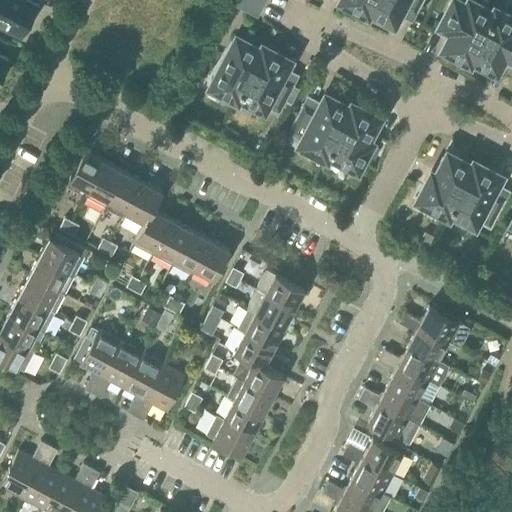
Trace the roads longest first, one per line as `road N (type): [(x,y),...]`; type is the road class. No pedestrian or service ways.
road 1 (residential): [(358,241),(42,79)]
road 2 (residential): [(267,511),(293,496),(324,433),(330,396),(381,302),(379,257),(358,241)]
road 3 (residential): [(444,74),(352,32),(298,27),(363,80),(425,111)]
road 4 (residential): [(358,241),(425,111)]
road 5 (residential): [(252,511),(141,450)]
